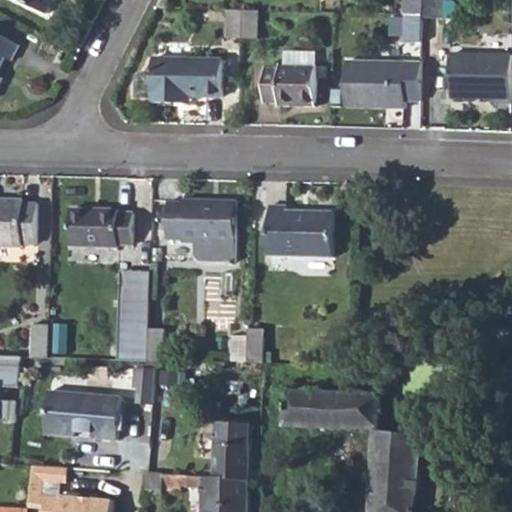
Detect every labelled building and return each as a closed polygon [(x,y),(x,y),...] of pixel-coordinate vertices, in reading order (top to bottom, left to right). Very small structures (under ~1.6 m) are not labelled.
[(52,0),(13,0),(44,16),(52,0)] [(421,0),(403,0),(404,15),(421,16),(421,0)] [(421,0),(421,16),(421,19),(440,20),(440,0),(421,0)] [(224,13),(223,42),(239,43),(239,13),(224,13)] [(239,13),(239,43),(255,44),(255,13),(239,13)] [(404,15),(403,48),(420,48),(421,19),(421,16),(404,15)] [(0,80),(0,79),(0,78),(0,65),(3,59),(9,62),(17,46),(0,37),(0,80)] [(494,102),(511,103),(511,53),(450,53),(449,95),(493,96),(494,102)] [(152,103),(175,103),(175,95),(186,95),(223,96),(223,58),(154,56),(152,103)] [(344,60),(344,106),(404,108),(405,61),(344,60)] [(258,68),(258,102),(275,102),(276,105),(313,106),(314,66),(276,66),(275,68),(258,68)] [(175,95),(175,103),(186,104),(186,95),(175,95)] [(168,200),(167,236),(180,236),(180,240),(194,240),(194,254),(199,259),(229,259),(229,262),(231,262),(231,259),(234,259),(235,241),(235,199),(181,199),(181,200),(168,200)] [(0,200),(0,246),(21,247),(22,243),(36,243),(37,205),(23,204),(22,201),(0,200)] [(286,205),(268,204),(268,253),(332,253),(333,210),(286,209),(286,205)] [(118,210),(69,209),(69,249),(117,249),(118,245),(133,245),(134,214),(117,213),(118,210)] [(126,270),(123,358),(150,356),(150,326),(153,271),(126,270)] [(33,321),(32,353),(48,354),(49,321),(33,321)] [(150,326),(150,356),(165,356),(165,327),(150,326)] [(249,326),(248,357),(263,357),(263,326),(249,326)] [(0,420),(13,419),(15,399),(0,399),(0,386),(22,385),(24,357),(0,355),(0,420)] [(156,370),(135,369),(134,388),(139,389),(137,404),(153,405),(156,370)] [(209,375),(174,375),(174,387),(184,388),(185,389),(209,390),(209,375)] [(49,392),(45,435),(73,437),(78,433),(79,424),(83,420),(90,421),(94,425),(93,434),(93,439),(118,441),(121,398),(49,392)] [(284,425),(284,427),(376,428),(379,428),(379,395),(285,393),(285,405),(284,425)] [(273,420),(273,424),(284,425),(285,405),(274,405),(273,420)] [(79,424),(78,433),(93,434),(94,425),(90,421),(83,420),(79,424)] [(217,424),(216,478),(251,479),(251,425),(217,424)] [(379,428),(376,428),(371,511),(415,511),(416,495),(418,495),(421,454),(436,455),(437,437),(379,431),(379,428)] [(68,467),(33,464),(32,479),(67,482),(68,467)] [(164,473),(148,472),(145,499),(162,501),(163,490),(164,473)] [(183,475),(164,473),(163,490),(182,491),(182,485),(183,475)] [(189,476),(189,486),(204,486),(204,511),(250,511),(251,479),(216,478),(189,476)] [(82,497),(61,494),(59,511),(112,511),(114,500),(93,498),(92,500),(81,499),(82,497)] [(0,511),(31,511),(31,504),(0,503),(0,511)]
